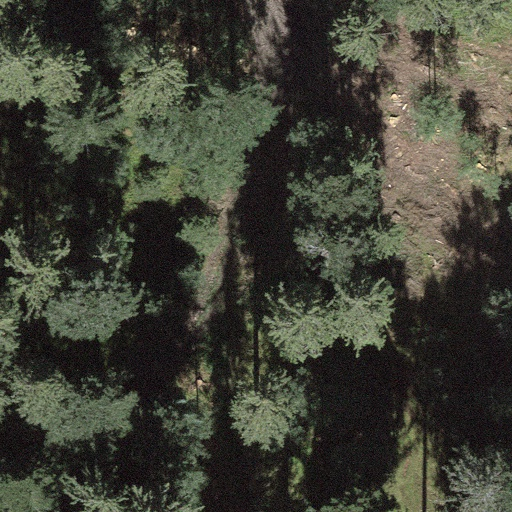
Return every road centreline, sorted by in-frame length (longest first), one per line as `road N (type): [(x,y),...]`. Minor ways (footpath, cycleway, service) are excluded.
road 1 (track): [(90,511),(234,269),(341,0)]
road 2 (track): [(0,293),(80,511)]
